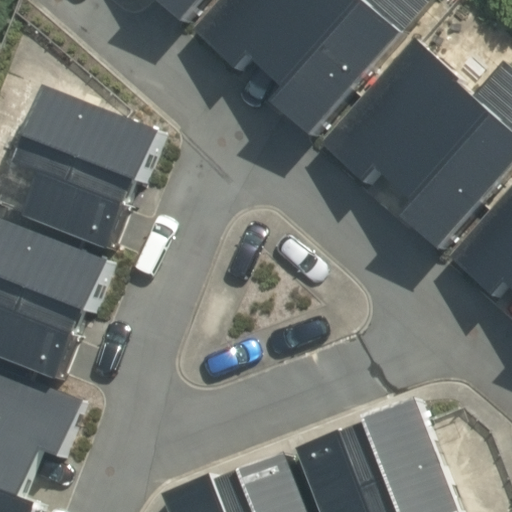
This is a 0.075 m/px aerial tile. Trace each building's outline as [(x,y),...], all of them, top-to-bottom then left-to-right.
[(160,0),(195,29),(221,0),(160,0)] [(234,0),(202,35),(247,75),(261,61),(304,95),(289,113),(325,143),(416,41),(412,37),(443,5),(437,0),(234,0)] [(511,69),(484,102),(471,90),(474,88),(425,44),(325,154),(371,197),(391,177),(425,207),(413,220),(452,256),(511,189),(511,69)] [(52,180),(36,223),(124,256),(142,213),(139,212),(150,186),(156,189),(175,140),(142,126),(59,94),(29,171),(52,180)] [(511,203),(460,262),(505,303),(511,295),(511,203)] [(0,240),(0,308),(6,311),(0,324),(0,359),(72,387),(91,342),(89,341),(99,317),(105,319),(124,269),(7,223),(0,240)] [(93,406),(0,369),(0,511),(55,511),(37,505),(56,455),(73,461),(93,406)] [(471,511),(430,406),(381,425),(382,429),(311,455),(333,511),(471,511)] [(319,511),(300,461),(232,488),(230,484),(179,502),(182,511),(319,511)]
